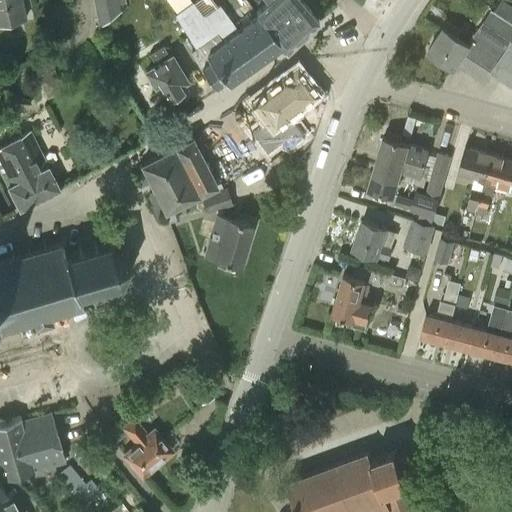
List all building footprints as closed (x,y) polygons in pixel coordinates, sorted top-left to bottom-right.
[(0,0),(0,23),(26,18),(22,0),(0,0)] [(92,0),(98,28),(121,11),(119,0),(92,0)] [(257,11),(260,15),(282,45),(286,51),(302,35),(319,20),(302,0),(265,0),(267,2),(257,11)] [(443,27),(428,51),(454,69),(457,65),(484,84),(492,72),(511,84),(511,6),(503,0),(501,0),(494,11),(492,9),(468,44),(443,27)] [(228,84),(282,45),(260,15),(238,31),(219,4),(202,17),(193,4),(176,14),(196,48),(191,51),(201,66),(200,67),(214,86),(224,79),(228,84)] [(183,89),(180,85),(188,80),(172,55),(169,56),(163,45),(149,54),(155,65),(146,71),(155,86),(160,83),(169,98),(171,96),(174,97),(181,92),(181,90),(183,89)] [(296,64),(252,99),(253,101),(288,146),(304,134),(289,115),(319,93),(296,64)] [(416,134),(421,115),(411,113),(407,131),(416,134)] [(60,188),(30,131),(0,146),(0,170),(4,179),(19,209),(60,189),(60,188)] [(384,136),(376,163),(401,170),(414,175),(426,178),(430,166),(424,164),(427,154),(429,149),(421,147),(401,141),(384,136)] [(165,212),(167,216),(176,211),(174,207),(192,198),(198,195),(210,189),(217,185),(192,137),(141,163),(141,164),(165,212)] [(466,146),(458,173),(485,180),(492,153),(466,146)] [(429,179),(444,184),(452,156),(438,151),(436,156),(429,179)] [(482,190),(475,213),(485,215),(486,215),(492,195),(496,183),(511,188),(511,184),(511,158),(492,153),(485,180),(482,190)] [(401,170),(376,163),(368,187),(394,195),(398,179),(401,170)] [(260,167),(243,175),(251,191),(268,183),(260,167)] [(424,185),(426,178),(414,175),(412,182),(424,185)] [(397,194),(394,204),(434,216),(439,197),(444,184),(429,179),(425,193),(416,191),(413,199),(408,197),(397,194)] [(233,204),(227,187),(220,189),(211,193),(202,196),(208,213),(215,210),(233,204)] [(472,187),(466,211),(475,213),(482,190),(472,187)] [(253,224),(225,215),(217,213),(216,213),(205,254),(240,265),(253,224)] [(432,224),(416,219),(412,218),(402,245),(428,253),(435,225),(432,224)] [(382,243),(387,228),(363,220),(353,249),(376,257),(377,256),(388,260),(394,247),(382,243)] [(124,283),(126,280),(124,278),(128,267),(132,267),(132,263),(129,263),(125,251),(128,248),(126,245),(123,248),(111,241),(112,238),(108,237),(107,240),(97,243),(96,240),(92,241),(93,245),(82,248),(81,245),(77,246),(78,249),(66,253),(66,250),(64,251),(62,245),(65,241),(63,240),(61,242),(47,246),(46,243),(43,244),(44,247),(31,251),(30,248),(27,249),(28,252),(14,256),(13,253),(10,254),(11,257),(0,260),(0,334),(0,335),(3,334),(2,332),(16,327),(17,329),(19,329),(18,327),(32,323),(33,325),(34,325),(36,331),(53,325),(51,319),(52,319),(52,317),(66,313),(66,315),(69,314),(68,312),(84,307),(86,308),(87,305),(83,304),(80,297),(82,297),(81,294),(92,291),(93,293),(97,292),(96,289),(107,286),(108,289),(112,288),(110,285),(122,281),(124,283)] [(455,242),(440,237),(434,259),(449,263),(455,242)] [(354,319),(352,323),(366,327),(373,302),(361,299),(366,281),(385,286),(386,283),(403,288),(406,278),(357,264),(353,277),(343,274),(332,312),(354,319)] [(426,313),(420,336),(446,343),(452,320),(456,305),(458,295),(461,283),(449,280),(443,301),(440,300),(436,316),(426,313)] [(495,285),(491,301),(505,305),(509,288),(495,285)] [(458,295),(456,305),(468,308),(470,297),(458,295)] [(474,326),(468,349),(493,356),(506,308),(506,307),(494,304),(487,329),(474,326)] [(511,309),(506,308),(493,356),(511,360),(511,335),(511,336),(511,334),(511,309)] [(452,320),(446,343),(468,349),(474,326),(452,320)] [(191,381),(202,402),(213,397),(201,375),(191,381)] [(0,422),(0,467),(3,478),(36,469),(65,461),(52,411),(22,420),(21,417),(0,422)] [(135,444),(123,455),(142,476),(143,476),(172,450),(154,428),(148,433),(134,417),(121,427),(122,428),(109,437),(114,443),(126,433),(135,444)] [(381,511),(390,509),(390,511),(416,511),(406,483),(408,483),(405,477),(409,475),(412,468),(408,457),(402,455),(398,456),(395,449),(372,458),(370,450),(287,481),(298,511),(381,511)] [(75,497),(88,487),(70,464),(57,474),(75,497)] [(9,497),(0,480),(0,511),(25,511),(16,494),(9,497)]
